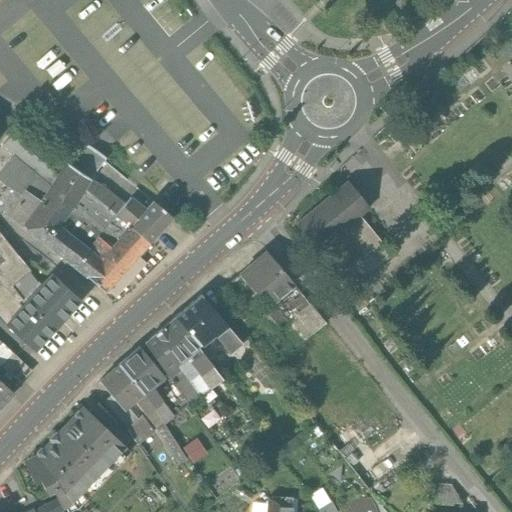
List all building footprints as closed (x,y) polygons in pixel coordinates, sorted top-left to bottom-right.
[(82,189),(57,176),(21,145),(23,144),(13,135),(3,146),(51,187),(48,190),(72,206),(72,207),(119,237),(127,226),(114,216),(82,189)] [(89,145),(70,135),(64,145),(82,155),(89,145)] [(82,155),(73,168),(66,163),(57,176),(82,189),(89,180),(92,175),(105,158),(89,145),(82,155)] [(105,189),(94,183),(98,178),(92,175),(89,180),(82,189),(114,216),(124,205),(105,189)] [(346,181),(293,224),(315,252),(316,251),(343,285),(348,291),(389,257),(357,218),(368,209),(346,181)] [(21,197),(7,187),(0,196),(0,210),(7,216),(21,197)] [(48,190),(40,202),(24,191),(21,197),(7,216),(21,228),(51,249),(72,267),(90,249),(58,229),(72,206),(48,190)] [(124,205),(114,216),(127,226),(148,243),(157,233),(140,216),(145,210),(131,198),(124,205)] [(171,218),(152,202),(145,210),(140,216),(157,233),(171,218)] [(100,236),(90,249),(72,267),(103,292),(148,243),(127,226),(119,237),(113,245),(100,236)] [(27,272),(0,238),(0,319),(5,326),(20,310),(15,304),(19,300),(9,287),(27,272)] [(229,283),(215,295),(243,329),(259,317),(266,311),(264,309),(293,285),(266,253),(251,265),(229,283)] [(5,326),(33,351),(79,300),(51,275),(20,310),(5,326)] [(201,295),(174,318),(196,347),(215,332),(219,338),(217,340),(229,354),(240,344),(201,295)] [(272,309),(267,313),(266,311),(259,317),(272,334),(283,326),(280,321),(281,320),(272,309)] [(196,347),(174,318),(143,344),(166,376),(177,369),(174,365),(189,354),(192,359),(187,362),(208,390),(221,380),(196,347)] [(272,358),(258,341),(251,346),(256,353),(265,364),(272,358)] [(161,377),(137,349),(118,365),(143,394),(152,407),(156,404),(159,401),(155,395),(150,386),(161,377)] [(11,353),(0,364),(0,366),(19,385),(31,372),(11,353)] [(265,364),(256,353),(243,363),(263,387),(275,377),(265,364)] [(143,394),(118,365),(98,382),(114,400),(123,410),(126,407),(134,400),(145,413),(152,407),(143,394)] [(198,399),(183,378),(173,385),(188,407),(198,399)] [(0,383),(0,406),(12,394),(0,383)] [(166,387),(155,395),(159,401),(156,404),(159,408),(168,401),(174,408),(180,404),(166,387)] [(123,410),(114,400),(106,408),(126,429),(136,420),(126,407),(123,410)] [(376,401),(348,427),(367,449),(395,423),(376,401)] [(83,408),(59,434),(55,432),(49,438),(51,442),(44,449),(39,448),(37,451),(40,457),(25,465),(33,479),(39,476),(47,490),(52,488),(62,505),(71,500),(122,445),(83,408)] [(136,420),(126,429),(137,445),(153,431),(142,416),(136,420)] [(448,485),(432,484),(430,503),(461,505),(448,485)] [(57,500),(32,511),(58,511),(62,510),(57,500)]
